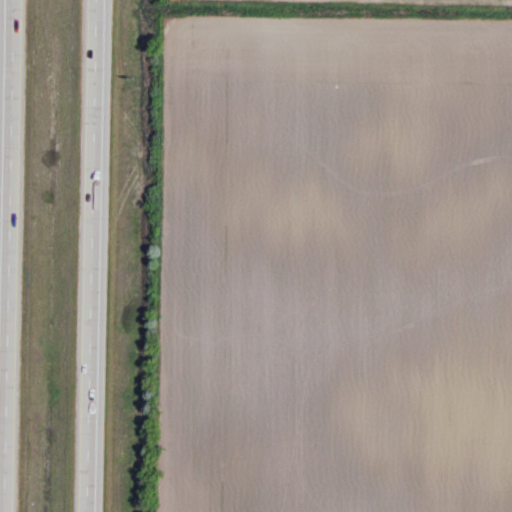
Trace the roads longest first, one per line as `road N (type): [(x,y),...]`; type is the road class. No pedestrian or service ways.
road 1 (motorway): [(9,0),(0,511)]
road 2 (motorway): [(88,511),(96,0)]
